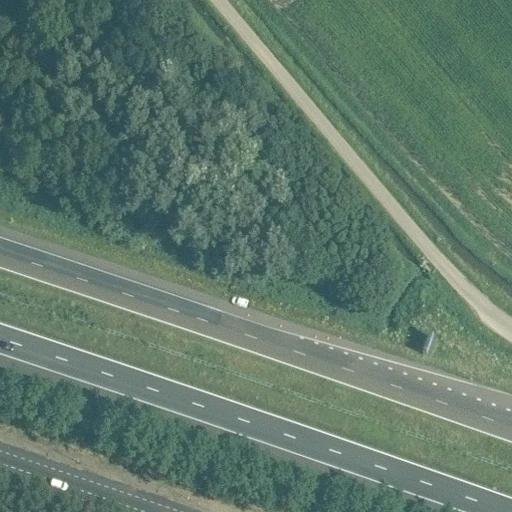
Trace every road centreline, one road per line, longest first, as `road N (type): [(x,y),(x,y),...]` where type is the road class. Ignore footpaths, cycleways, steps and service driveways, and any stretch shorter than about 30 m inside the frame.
road 1 (motorway): [(511,428),(0,253)]
road 2 (motorway): [(0,338),(498,511)]
road 3 (unclassified): [(214,0),(441,269),(511,332)]
road 4 (unclassified): [(154,511),(0,461)]
